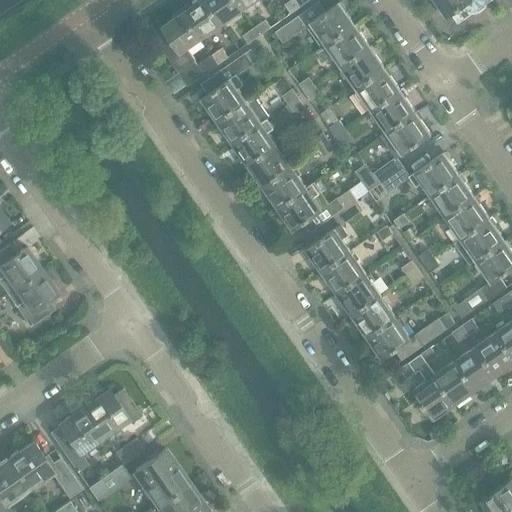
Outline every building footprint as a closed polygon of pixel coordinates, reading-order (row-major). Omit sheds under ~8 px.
[(202,41),(222,27),(203,0),(183,14),(202,41)] [(203,0),(222,27),(243,13),(234,0),(203,0)] [(234,0),(243,13),(261,0),(234,0)] [(292,13),(300,8),(295,0),(291,0),(285,4),(292,13)] [(435,0),(448,18),(452,15),(459,25),(480,10),(494,0),(435,0)] [(317,53),(356,26),(340,3),(328,12),(320,1),(276,32),(284,43),(308,26),(322,47),(316,52),(317,53)] [(190,50),(202,41),(183,14),(162,29),(164,32),(156,38),(179,72),(197,60),(190,50)] [(254,28),(259,36),(272,27),(266,19),(254,28)] [(342,68),(371,48),(356,26),(317,53),(323,61),(333,55),(342,68)] [(249,43),(259,36),(254,28),(244,35),(249,43)] [(238,75),(254,64),(261,59),(253,48),(202,84),(209,95),(202,99),(218,122),(246,102),(231,80),(232,79),(238,88),(244,84),(238,75)] [(212,56),(218,65),(229,57),(223,48),(212,56)] [(357,90),(386,70),(371,48),(342,68),(357,90)] [(189,85),(218,65),(212,56),(200,64),(197,60),(179,72),(189,85)] [(373,112),(402,92),(386,70),(357,90),(373,112)] [(306,93),(317,86),(310,76),(300,83),(306,93)] [(317,86),(306,93),(311,100),(322,93),(317,86)] [(290,104),(299,98),(292,89),(283,95),(290,104)] [(388,134),(417,114),(402,92),(373,112),(386,131),(388,134)] [(260,122),(268,116),(270,115),(256,96),(246,102),(218,122),(233,144),(261,124),(260,122)] [(299,98),(290,104),(295,112),(304,105),(299,98)] [(389,146),(394,142),(404,156),(433,136),(417,114),(388,134),(386,131),(381,135),(389,146)] [(260,122),(261,124),(233,144),(248,165),(277,145),(267,132),(276,127),(268,116),(260,122)] [(336,137),(347,130),(340,120),(330,127),(336,137)] [(336,137),(341,144),(352,137),(347,130),(336,137)] [(319,149),(330,141),(323,132),(313,139),(319,149)] [(324,156),(335,149),(330,141),(319,149),(324,156)] [(264,187),(292,167),(277,145),(248,165),(264,187)] [(372,191),(405,168),(398,157),(371,175),(356,154),(347,160),(362,181),(362,182),(369,191),(371,190),(372,191)] [(431,196),(460,176),(445,154),(412,177),(412,178),(417,186),(422,182),(431,196)] [(307,189),(306,188),(292,167),(264,187),(279,209),(307,189)] [(412,177),(405,168),(372,191),(375,196),(386,189),(389,194),(412,178),(412,177)] [(447,219),(476,199),(460,176),(431,196),(447,219)] [(323,212),(313,198),(320,193),(313,183),(306,188),(307,189),(279,209),(295,231),(323,212)] [(342,226),(373,205),(366,195),(358,200),(334,217),(341,226),(341,225),(342,226)] [(462,240),(491,220),(476,199),(447,219),(462,240)] [(0,210),(0,243),(0,228),(8,223),(0,210)] [(394,220),(395,221),(400,229),(410,222),(404,213),(394,220)] [(477,262),(506,242),(491,220),(462,240),(477,262)] [(348,236),(342,226),(341,225),(341,226),(307,249),(323,272),(351,252),(343,240),(348,236)] [(384,240),(394,233),(388,225),(378,232),(384,240)] [(44,268),(29,245),(40,238),(33,228),(0,250),(0,279),(1,280),(9,292),(44,268)] [(493,284),(502,278),(511,270),(511,250),(506,242),(477,262),(491,282),(493,284)] [(426,265),(437,258),(430,248),(419,255),(426,265)] [(338,294),(367,274),(351,252),(323,272),(338,294)] [(437,258),(426,265),(431,272),(441,264),(437,258)] [(409,276),(419,270),(412,260),(403,267),(409,276)] [(44,268),(9,292),(18,305),(32,325),(57,308),(50,298),(60,291),(44,268)] [(419,270),(409,276),(414,283),(424,277),(419,270)] [(353,315),(382,296),(367,274),(338,294),(353,315)] [(463,318),(495,296),(508,287),(502,278),(493,284),(491,282),(455,307),(463,318)] [(368,337),(397,317),(382,296),(353,315),(368,337)] [(501,315),(511,308),(504,298),(494,305),(501,315)] [(397,317),(368,337),(385,360),(397,352),(403,360),(456,323),(448,312),(411,338),(397,317)] [(463,327),(470,336),(480,329),(473,320),(463,327)] [(511,352),(511,322),(498,333),(511,352)] [(460,343),(470,336),(463,327),(453,334),(460,343)] [(498,376),(511,366),(511,352),(498,333),(477,347),(498,376)] [(477,390),(498,376),(477,347),(457,361),(477,390)] [(422,355),(429,365),(439,358),(432,348),(422,355)] [(408,379),(429,365),(422,355),(401,370),(408,379)] [(457,405),(477,390),(457,361),(436,375),(457,405)] [(435,420),(457,405),(436,375),(414,391),(435,420)] [(84,407),(104,437),(129,419),(132,423),(142,416),(123,387),(112,395),(109,390),(84,407)] [(60,448),(77,473),(88,466),(79,454),(104,437),(84,407),(59,424),(70,440),(60,448)] [(124,465),(144,451),(136,440),(116,454),(124,465)] [(8,459),(32,492),(54,477),(70,499),(82,490),(60,459),(50,466),(33,442),(8,459)] [(158,505),(188,485),(165,451),(135,472),(158,505)] [(13,511),(10,507),(32,492),(8,459),(0,464),(0,499),(0,500),(0,511),(13,511)] [(89,489),(97,502),(131,479),(122,466),(101,481),(89,489)] [(489,511),(510,511),(511,511),(511,481),(482,502),(489,511)] [(162,511),(206,511),(188,485),(158,505),(162,511)] [(76,511),(70,502),(55,511),(76,511)]
